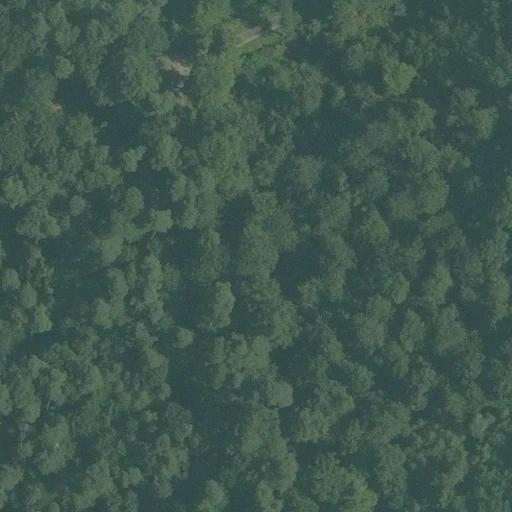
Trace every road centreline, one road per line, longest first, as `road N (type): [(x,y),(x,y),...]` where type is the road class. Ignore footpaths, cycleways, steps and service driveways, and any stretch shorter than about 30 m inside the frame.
road 1 (unclassified): [(315,511),(169,76)]
road 2 (unclassified): [(321,0),(169,76)]
